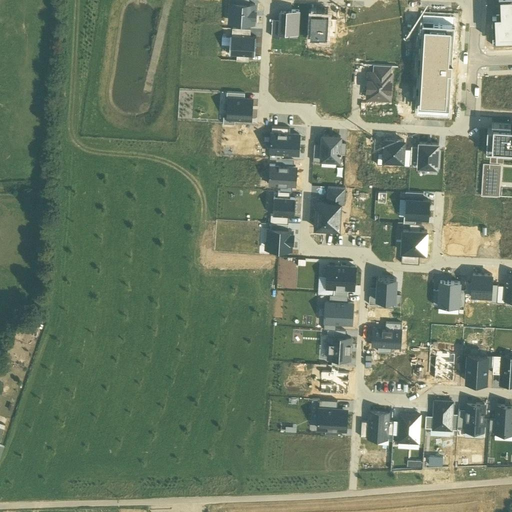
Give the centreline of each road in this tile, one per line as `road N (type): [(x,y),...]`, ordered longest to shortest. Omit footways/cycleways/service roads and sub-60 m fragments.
road 1 (residential): [(311,123),(304,250),(358,254),(368,265)]
road 2 (residential): [(269,0),(262,110),(307,113),(311,123)]
road 3 (residential): [(359,398),(420,402),(428,389),(511,395)]
road 4 (residential): [(368,265),(359,398)]
